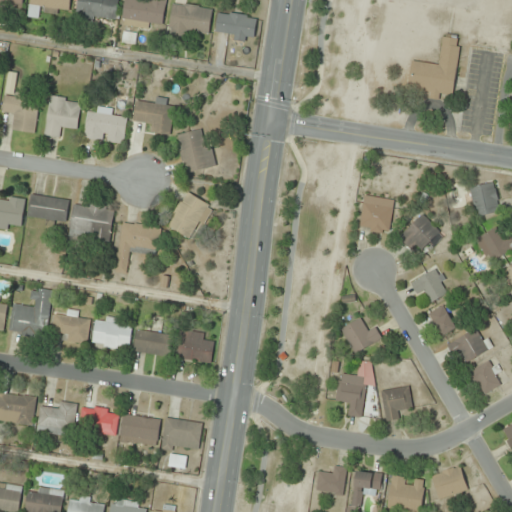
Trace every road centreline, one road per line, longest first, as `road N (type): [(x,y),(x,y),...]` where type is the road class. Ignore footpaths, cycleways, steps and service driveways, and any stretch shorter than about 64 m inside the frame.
road 1 (residential): [(511,406),(420,449),(369,446),(304,434),(232,397),(0,361)]
road 2 (secondary): [(286,0),(216,511)]
road 3 (residential): [(511,496),(374,267)]
road 4 (tertiary): [(511,160),(267,120)]
road 5 (residential): [(147,184),(0,161)]
